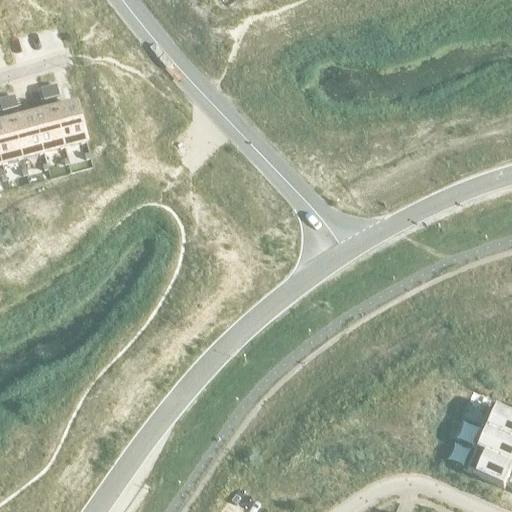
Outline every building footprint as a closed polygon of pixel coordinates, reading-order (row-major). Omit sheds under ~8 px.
[(60,99),(57,87),(49,90),(52,101),(60,99)] [(52,101),(49,90),(42,92),(45,103),(52,101)] [(8,101),(11,112),(18,110),(15,98),(8,101)] [(11,112),(8,101),(0,102),(0,103),(3,114),(11,112)] [(87,145),(77,107),(55,113),(65,150),(87,145)] [(35,118),(44,156),(65,150),(55,113),(35,118)] [(44,156),(35,118),(14,124),(24,161),(44,156)] [(24,161),(14,124),(0,127),(0,156),(3,167),(24,161)] [(492,408),(483,429),(488,431),(487,432),(511,443),(511,413),(511,416),(497,410),(492,408)] [(473,451),(473,452),(477,454),(478,453),(511,468),(511,443),(487,432),(488,431),(483,429),(483,430),(473,451)] [(473,452),(464,472),(468,474),(504,491),(504,490),(511,472),(511,468),(478,453),(477,454),(473,452)]
